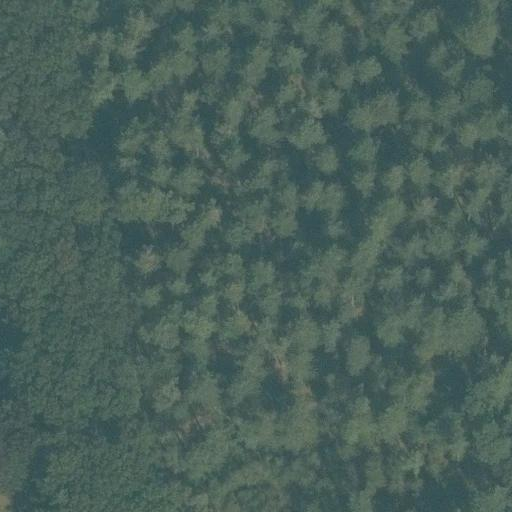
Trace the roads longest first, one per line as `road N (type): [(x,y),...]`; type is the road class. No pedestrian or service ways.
road 1 (track): [(67,0),(148,434)]
road 2 (track): [(511,348),(148,434)]
